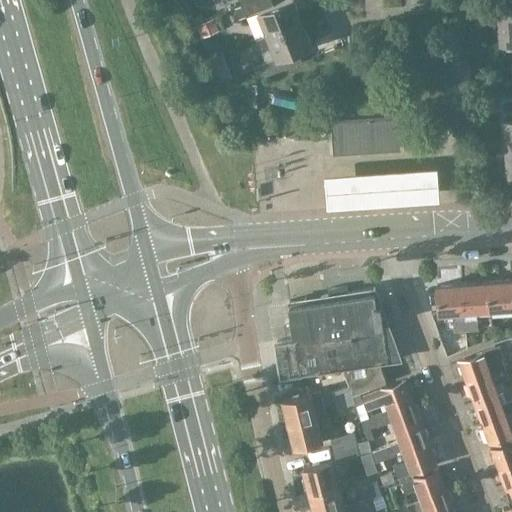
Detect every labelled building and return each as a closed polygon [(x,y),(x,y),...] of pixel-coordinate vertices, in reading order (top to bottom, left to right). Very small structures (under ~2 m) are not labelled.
[(285,0),(272,5),(269,0),(251,0),(241,4),(246,16),(257,11),(267,34),(302,20),(293,0),(285,0)] [(511,5),(498,7),(500,44),(511,43),(511,5)] [(213,17),(195,24),(200,37),(218,29),(213,17)] [(311,44),(302,20),(267,34),(275,56),(255,64),(260,77),(300,61),(296,49),(311,44)] [(221,52),(209,57),(213,67),(225,62),(221,52)] [(330,111),(331,113),(333,152),(399,147),(397,106),(330,111)] [(511,120),(503,121),(508,179),(511,178),(511,120)] [(439,163),(323,171),(325,203),(441,195),(439,163)] [(511,312),(511,286),(511,279),(486,281),(488,309),(502,308),(503,313),(511,312)] [(463,311),(476,310),(488,309),(486,281),(461,283),(463,311)] [(463,311),(461,283),(435,285),(437,313),(452,311),(463,311)] [(280,375),(342,365),(378,360),(399,357),(373,287),(347,291),(346,285),(328,287),(329,293),(289,299),(295,338),(276,341),(275,343),(280,375)] [(476,310),(463,311),(464,330),(477,329),(476,310)] [(464,330),(463,311),(452,311),(453,331),(464,330)] [(511,349),(511,338),(511,335),(502,338),(506,351),(511,349)] [(458,360),(466,381),(504,366),(501,357),(503,357),(499,345),(458,360)] [(349,384),(349,385),(352,394),(359,391),(386,381),(378,360),(342,365),(349,384)] [(466,381),(473,401),(498,392),(495,383),(509,378),(504,366),(466,381)] [(381,403),(384,411),(413,400),(404,377),(362,393),(368,408),(381,403)] [(336,409),(355,402),(352,394),(349,385),(330,391),(336,409)] [(288,422),(315,415),(326,413),(320,389),(282,398),(288,422)] [(352,394),(355,402),(362,399),(359,391),(352,394)] [(481,421),(511,409),(511,396),(501,400),(498,392),(473,401),(481,421)] [(391,420),(395,429),(420,420),(413,400),(384,411),(372,415),(375,425),(391,420)] [(511,409),(481,421),(488,442),(511,432),(511,409)] [(315,415),(288,422),(294,446),(321,439),(315,415)] [(390,454),(403,450),(428,440),(420,420),(395,429),(398,439),(386,443),(390,454)] [(332,447),(356,441),(353,430),(330,436),(332,447)] [(302,465),(308,490),(336,483),(334,471),(344,469),(341,457),(370,450),(367,438),(356,441),(332,447),(335,457),(302,465)] [(511,439),(490,448),(498,468),(511,463),(511,439)] [(428,440),(403,450),(406,460),(393,465),(397,475),(435,461),(428,440)] [(511,463),(498,468),(505,488),(511,485),(511,463)] [(420,496),(445,487),(438,467),(399,481),(403,492),(417,486),(420,496)] [(380,495),(377,489),(374,480),(364,484),(370,499),(380,495)] [(336,483),(308,490),(313,511),(317,511),(342,506),(336,483)] [(445,487),(420,496),(406,501),(410,511),(424,507),(425,511),(443,511),(453,509),(445,487)]
